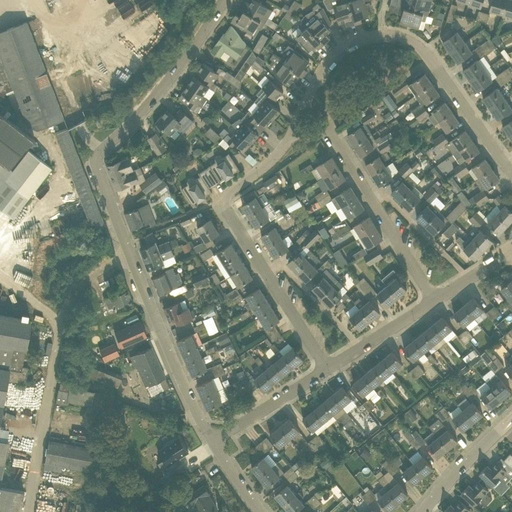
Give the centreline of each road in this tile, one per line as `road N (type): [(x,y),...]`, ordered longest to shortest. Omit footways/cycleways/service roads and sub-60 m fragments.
road 1 (residential): [(212,441),(96,164),(224,0)]
road 2 (residential): [(327,369),(225,201),(269,165),(317,77),(347,43),(387,33),(426,53)]
road 3 (residential): [(435,299),(329,132)]
road 4 (residential): [(511,173),(426,53)]
road 5 (residential): [(212,441),(327,369)]
road 6 (residential): [(422,511),(511,418)]
road 7 (residential): [(327,369),(435,299)]
